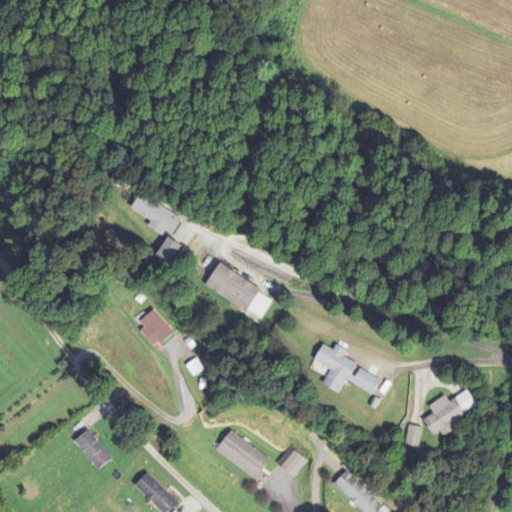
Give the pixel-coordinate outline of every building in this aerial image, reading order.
[(148,227),(170,240),(182,220),(140,194),(130,210),(151,222),(148,227)] [(159,252),(171,260),(180,247),(168,239),(159,252)] [(204,287),(245,313),(260,291),(219,264),(204,287)] [(136,326),(157,348),(173,334),(152,311),(136,326)] [(372,396),(380,381),(357,369),(358,366),(343,358),(347,352),(335,346),(333,351),(322,345),(314,362),(330,371),(322,386),(339,395),(346,382),(372,396)] [(428,408),(433,415),(422,422),(433,438),(440,433),(444,439),(456,431),(452,424),(477,408),(466,392),(449,403),(444,397),(428,408)] [(405,445),(419,448),(422,429),(408,427),(405,445)] [(73,443),(97,471),(111,459),(87,431),(73,443)] [(270,458),(227,434),(215,455),(257,480),(270,458)] [(306,461),(293,452),(280,469),(293,479),(306,461)] [(359,511),(375,511),(381,506),(346,473),(333,486),(359,511)] [(171,511),(178,505),(146,474),(133,488),(159,511),(171,511)]
